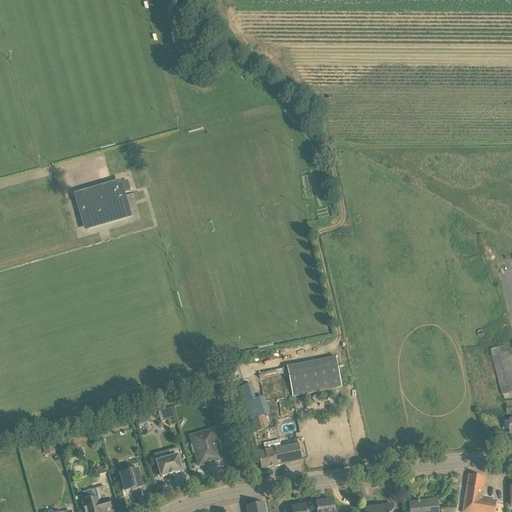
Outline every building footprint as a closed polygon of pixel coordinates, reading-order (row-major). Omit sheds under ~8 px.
[(120,183),(75,196),(84,224),(129,211),(120,183)] [(511,359),(509,345),(492,349),(502,395),(511,392),(511,359)] [(336,358),(287,367),(293,397),(342,388),(336,358)] [(263,401),(258,403),(256,399),(255,400),(251,384),(240,387),(253,426),(251,427),(253,434),(264,430),(260,417),(268,415),(263,401)] [(210,397),(199,400),(202,408),(212,405),(210,397)] [(106,427),(98,429),(100,437),(108,435),(107,432),(106,427)] [(213,430),(203,433),(205,440),(192,443),(193,445),(191,445),(193,454),(195,453),(198,465),(214,460),(214,463),(222,460),(213,430)] [(64,442),(67,450),(75,447),(73,439),(64,442)] [(43,447),(45,456),(56,453),(53,444),(43,447)] [(298,445),(275,450),(258,453),(261,470),(302,461),(298,445)] [(178,449),(168,452),(170,459),(157,462),(158,465),(155,466),(158,477),(161,476),(161,478),(169,475),(169,476),(174,475),(174,474),(182,472),(180,466),(183,465),(178,449)] [(137,463),(127,466),(129,472),(126,473),(127,474),(120,476),(125,493),(131,491),(132,492),(144,489),(137,463)] [(98,469),(100,475),(106,474),(105,467),(98,469)] [(503,511),(504,504),(483,500),(486,479),(470,476),(464,511),(503,511)] [(112,511),(106,487),(96,490),(98,498),(83,503),(85,511),(112,511)] [(438,511),(437,500),(429,501),(429,502),(419,503),(419,501),(418,501),(418,503),(410,504),(410,511),(438,511)] [(334,511),(333,501),(316,504),(317,511),(334,511)]
